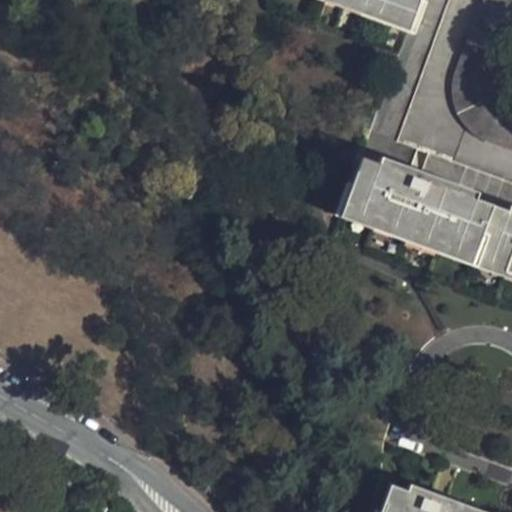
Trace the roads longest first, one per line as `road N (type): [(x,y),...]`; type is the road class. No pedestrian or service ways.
road 1 (residential): [(467,0),(437,82),(465,148),(511,165)]
road 2 (residential): [(511,345),(501,335),(445,340),(407,380),(386,435)]
road 3 (residential): [(386,435),(511,479)]
